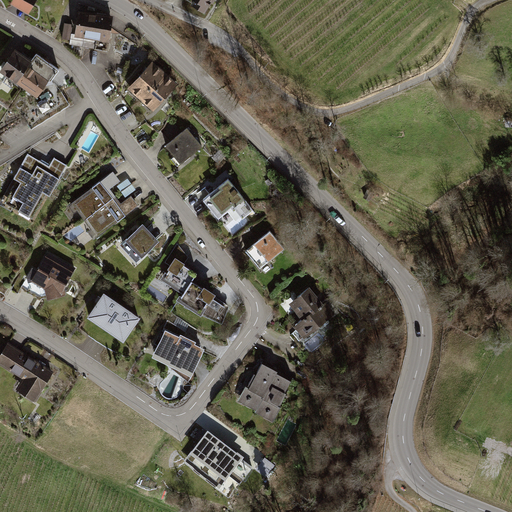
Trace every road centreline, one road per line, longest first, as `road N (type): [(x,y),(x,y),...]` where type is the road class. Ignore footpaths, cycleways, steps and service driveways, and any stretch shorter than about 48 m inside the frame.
road 1 (residential): [(0,14),(85,76),(258,315),(191,411),(174,417),(0,311)]
road 2 (tertiary): [(111,0),(155,32),(411,291),(423,340),(404,420),(407,459),(441,495),(484,511)]
